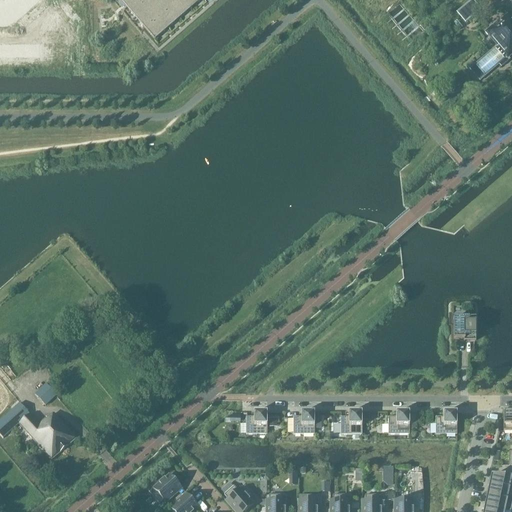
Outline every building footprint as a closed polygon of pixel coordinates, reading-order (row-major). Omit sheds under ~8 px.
[(11,4),(6,9),(16,21),(30,9),(22,0),(7,0),(8,0),(11,4)] [(22,0),(30,9),(39,0),(22,0)] [(119,0),(154,40),(200,0),(119,0)] [(456,13),(465,24),(476,14),(467,4),(456,13)] [(489,74),(507,58),(511,54),(511,21),(507,16),(500,21),(499,20),(485,33),(488,36),(497,46),(489,53),(470,69),(480,81),(489,74)] [(464,342),(475,342),(476,342),(476,318),(454,319),(454,340),(464,340),(464,342)] [(34,395),(45,406),(56,396),(45,385),(34,395)] [(0,420),(0,435),(2,438),(19,424),(51,460),(75,439),(53,414),(47,420),(45,419),(38,425),(19,404),(0,420)] [(503,432),(511,432),(511,413),(503,414),(503,432)] [(254,418),(246,418),(246,436),(267,436),(267,414),(254,414),(254,418)] [(301,414),(301,418),(293,418),(293,436),(314,436),(314,434),(314,429),(314,420),(314,416),(314,414),(301,414)] [(348,414),(348,418),(341,418),(341,436),(362,436),(362,414),(348,414)] [(409,414),(396,414),(396,418),(388,418),(388,436),(409,436),(409,414)] [(443,418),(436,418),(436,436),(457,436),(457,414),(443,414),(443,418)] [(151,495),(160,505),(164,502),(165,504),(182,489),(170,475),(153,490),(155,492),(151,495)] [(511,476),(491,477),(488,489),(511,488),(511,476)] [(224,496),(227,500),(225,501),(234,511),(246,511),(254,506),(239,489),(237,491),(234,487),(224,496)] [(511,488),(488,489),(486,500),(511,499),(511,488)] [(186,494),(170,509),(172,511),(193,511),(198,508),(186,494)] [(282,496),(269,496),(269,501),(266,501),(266,511),(284,511),(285,501),(282,501),(282,496)] [(330,501),(330,511),(348,511),(349,501),(346,501),(346,496),(333,496),(333,501),(330,501)] [(378,496),(365,496),(365,501),(362,501),(362,511),(380,511),(381,501),(378,501),(378,496)] [(511,499),(486,500),(483,511),(511,511),(511,505),(511,499)] [(316,511),(317,501),(298,501),(298,511),(316,511)] [(394,511),(412,511),(413,501),(394,501),(394,511)]
